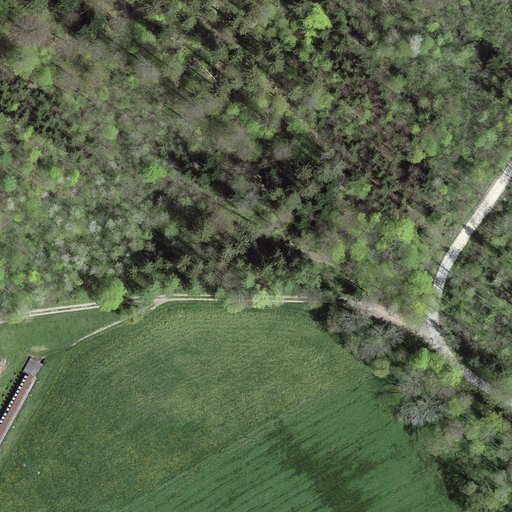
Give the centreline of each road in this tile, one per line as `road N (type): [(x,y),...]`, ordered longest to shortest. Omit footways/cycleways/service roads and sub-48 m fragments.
road 1 (track): [(432,330),(359,298),(168,296),(0,320)]
road 2 (unclassified): [(511,402),(448,358),(432,330),(440,278),(511,166)]
